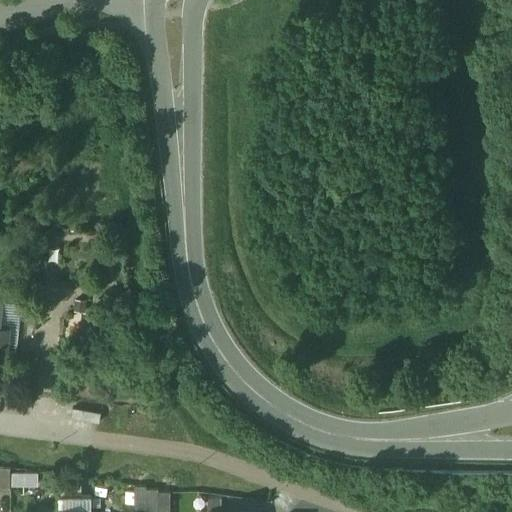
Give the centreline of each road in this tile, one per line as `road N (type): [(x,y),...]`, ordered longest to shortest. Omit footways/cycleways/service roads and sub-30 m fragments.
road 1 (secondary): [(176,0),(185,253),(216,341),(241,374),(312,423),(421,436)]
road 2 (residential): [(346,511),(190,454),(0,426)]
